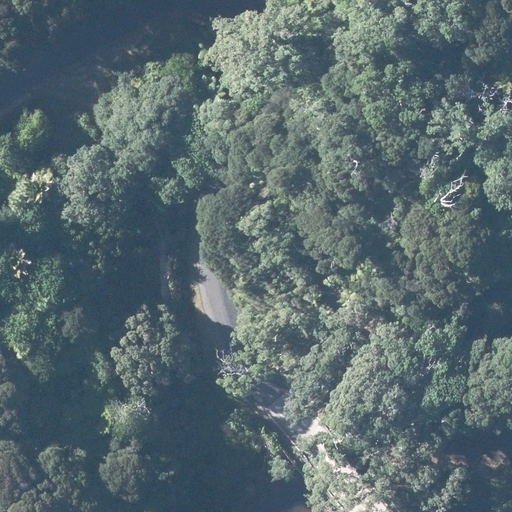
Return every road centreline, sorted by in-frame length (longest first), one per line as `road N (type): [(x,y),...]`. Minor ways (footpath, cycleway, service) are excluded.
road 1 (tertiary): [(359,511),(263,399),(213,303),(197,230),(229,190),(283,157),(295,92),(258,13),(188,0)]
road 2 (tertiary): [(177,0),(113,22),(0,88)]
